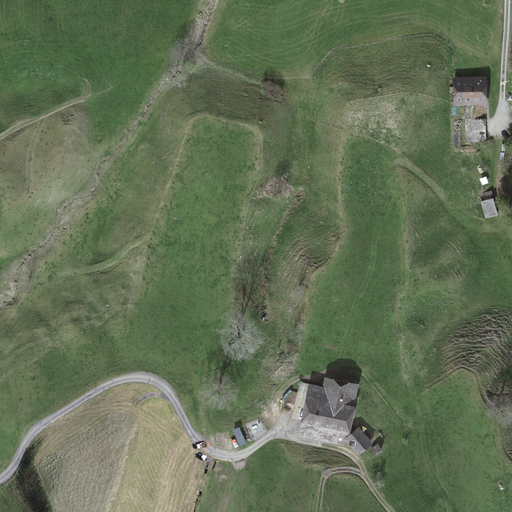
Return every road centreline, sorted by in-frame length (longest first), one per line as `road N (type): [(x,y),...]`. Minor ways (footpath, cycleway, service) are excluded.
road 1 (track): [(0,479),(35,428),(116,380),(142,377),(165,387),(206,449),(233,457),(275,432),(292,393)]
road 2 (track): [(498,140),(507,0)]
